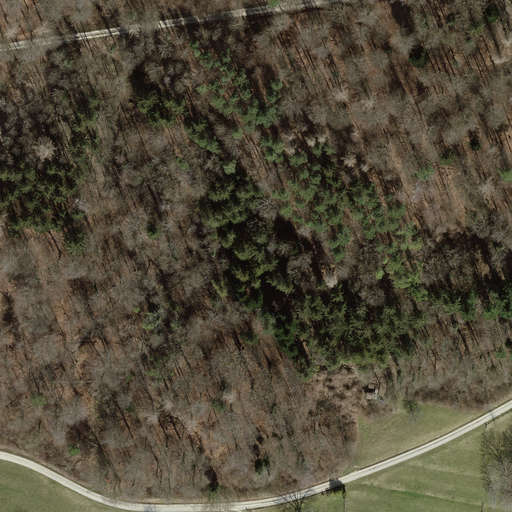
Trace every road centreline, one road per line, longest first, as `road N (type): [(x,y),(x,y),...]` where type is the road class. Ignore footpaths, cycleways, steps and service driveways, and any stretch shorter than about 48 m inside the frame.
road 1 (track): [(0,454),(135,506),(280,498),(437,443),(511,403)]
road 2 (track): [(82,39),(201,102),(319,249),(363,272),(439,282),(511,273)]
road 3 (track): [(332,0),(0,49)]
